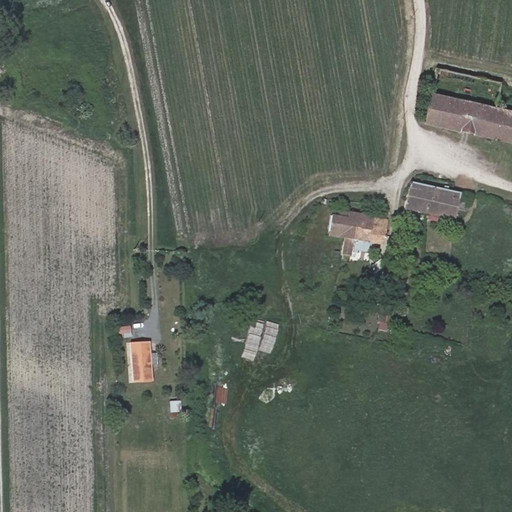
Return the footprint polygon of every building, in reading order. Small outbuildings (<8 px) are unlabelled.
[(511,109),(431,92),(426,121),(511,139),(511,109)] [(466,209),(470,194),(412,182),(406,211),(457,220),(459,208),(466,209)] [(347,226),(331,223),(327,239),(387,248),(392,219),(352,211),(349,224),(347,226)] [(371,265),(376,273),(387,267),(383,258),(371,265)] [(388,279),(380,320),(394,324),(401,281),(388,279)] [(318,301),(327,302),(329,294),(320,293),(318,301)] [(296,321),(311,326),(315,315),(300,310),(296,321)] [(130,324),(116,327),(119,338),(133,335),(130,324)] [(153,350),(134,351),(134,382),(154,382),(153,350)] [(181,396),(170,396),(169,412),(181,412),(181,396)]
